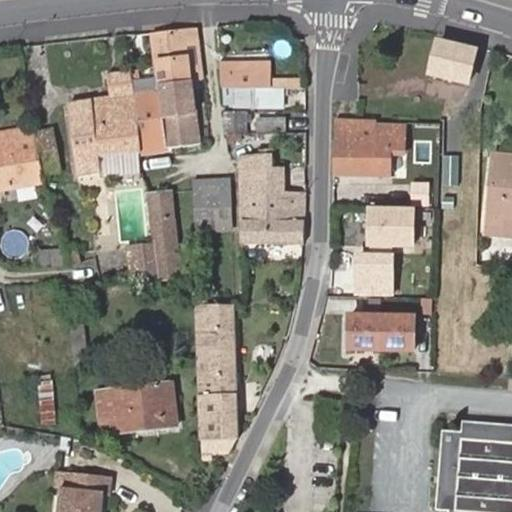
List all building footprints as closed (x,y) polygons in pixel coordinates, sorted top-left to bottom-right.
[(197,27),(150,32),(156,81),(202,76),(197,27)] [(436,58),(473,68),(479,49),(440,38),(436,58)] [(468,86),(473,68),(436,58),(432,76),(468,86)] [(219,62),(221,89),(234,89),(284,89),(301,89),(301,80),(271,80),(271,62),(219,62)] [(137,71),(131,72),(141,151),(141,153),(164,150),(156,81),(139,83),(137,71)] [(111,96),(91,100),(99,156),(141,151),(131,72),(108,75),(111,96)] [(202,76),(156,81),(164,150),(198,144),(192,99),(205,98),(202,76)] [(284,109),(284,89),(234,89),(234,109),(284,109)] [(91,100),(68,103),(78,176),(101,171),(99,156),(91,100)] [(223,113),(224,134),(247,134),(246,113),(223,113)] [(258,120),(258,134),(286,134),(286,120),(258,120)] [(333,123),(333,175),(391,177),(392,152),(392,124),(333,123)] [(408,125),(392,124),(392,152),(407,152),(408,125)] [(0,189),(42,183),(33,129),(0,133),(0,189)] [(458,155),(441,154),(439,184),(456,185),(458,155)] [(511,157),(494,155),(486,234),(511,236),(511,157)] [(241,158),(242,193),(285,194),(285,169),(272,168),(272,157),(241,158)] [(230,228),(230,179),(196,180),(197,228),(230,228)] [(244,243),(302,244),(304,194),(285,194),(242,193),(244,243)] [(181,277),(172,194),(150,196),(156,239),(158,239),(164,279),(181,277)] [(413,212),(369,211),(368,247),(412,247),(413,212)] [(132,282),(158,279),(154,245),(128,248),(132,282)] [(75,247),(34,250),(36,268),(76,264),(75,247)] [(390,295),(392,257),(357,256),(356,295),(390,295)] [(76,263),(80,281),(98,276),(94,259),(76,263)] [(432,301),(423,300),(423,315),(432,315),(432,301)] [(237,438),(236,305),(197,306),(203,460),(211,460),(211,454),(211,438),(237,438)] [(411,351),(412,318),(348,316),(346,349),(411,351)] [(88,364),(83,322),(71,323),(77,365),(88,364)] [(57,423),(50,359),(37,361),(45,425),(57,423)] [(176,426),(172,384),(99,393),(103,425),(117,423),(119,432),(176,426)] [(511,511),(511,425),(461,422),(460,433),(441,431),(435,511),(448,511),(447,511),(511,511)] [(226,454),(237,438),(211,438),(211,454),(226,454)] [(52,484),(57,484),(61,484),(62,469),(53,468),(52,484)] [(106,511),(109,490),(112,491),(113,473),(62,469),(61,484),(57,484),(55,511),(106,511)]
